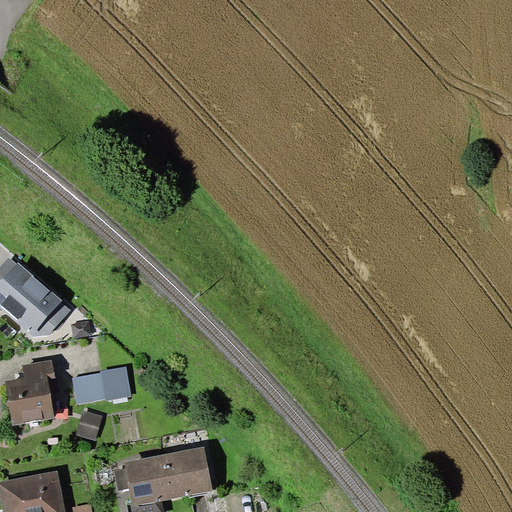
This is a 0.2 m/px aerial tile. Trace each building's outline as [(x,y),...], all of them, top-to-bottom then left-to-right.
[(16,263),(9,257),(0,267),(0,305),(34,336),(49,335),(71,310),(61,302),(62,300),(19,262),(16,263)] [(77,323),(71,324),(73,338),(92,335),(89,318),(77,320),(77,323)] [(5,381),(12,425),(54,418),(47,379),(55,378),(52,360),(22,365),(24,378),(5,381)] [(132,396),(127,366),(100,371),(101,373),(73,378),(77,404),(105,399),(105,401),(132,396)] [(83,411),(76,435),(96,440),(103,416),(83,411)] [(205,447),(166,454),(174,498),(213,491),(205,447)] [(166,454),(124,462),(126,468),(115,470),(119,490),(129,488),(133,511),(164,511),(163,501),(174,498),(166,454)] [(0,481),(0,493),(3,511),(65,511),(58,471),(0,481)]
